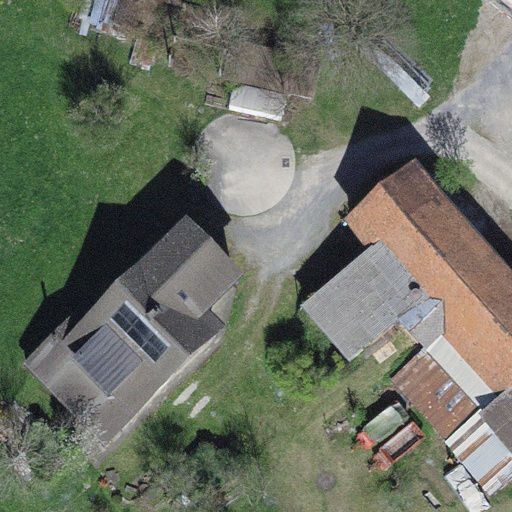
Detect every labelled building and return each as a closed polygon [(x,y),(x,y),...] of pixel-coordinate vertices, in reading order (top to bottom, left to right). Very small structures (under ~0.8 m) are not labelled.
[(235,48),(228,82),(309,100),(317,66),(235,48)] [(511,447),(511,446),(511,292),(408,176),(352,226),(377,254),(308,315),(352,364),(400,321),(428,354),(511,447)] [(33,365),(109,441),(213,339),(187,312),(201,299),(224,276),(184,236),(97,322),(87,312),(33,365)] [(235,287),(224,276),(201,299),(212,310),(235,287)] [(477,477),(511,447),(428,354),(394,384),(477,477)]
